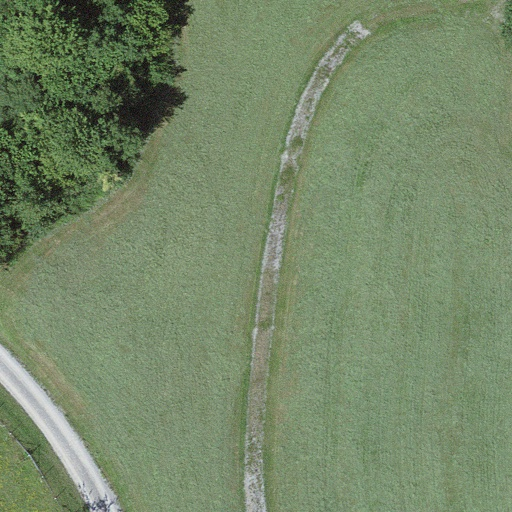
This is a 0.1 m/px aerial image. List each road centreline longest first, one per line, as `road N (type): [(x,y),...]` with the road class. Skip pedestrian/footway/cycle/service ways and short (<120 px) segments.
road 1 (track): [(511,53),(481,26),(413,6),(356,25),(301,90),(268,330),(261,511)]
road 2 (track): [(0,357),(103,511)]
